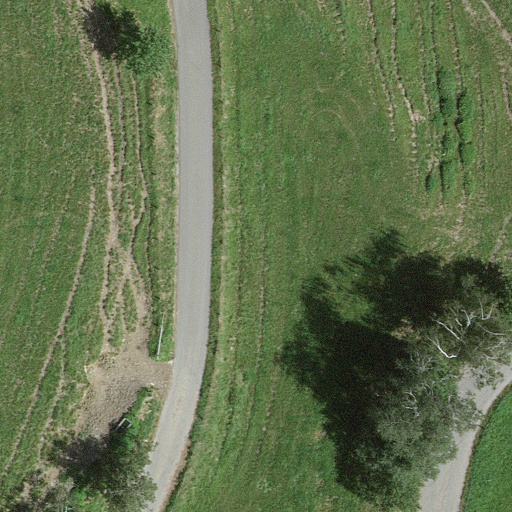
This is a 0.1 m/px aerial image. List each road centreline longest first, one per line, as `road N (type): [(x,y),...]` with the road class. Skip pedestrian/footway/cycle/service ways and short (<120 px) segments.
road 1 (track): [(141,511),(170,439),(191,347),(197,151),(189,0)]
road 2 (track): [(511,351),(481,380),(459,420),(439,511)]
